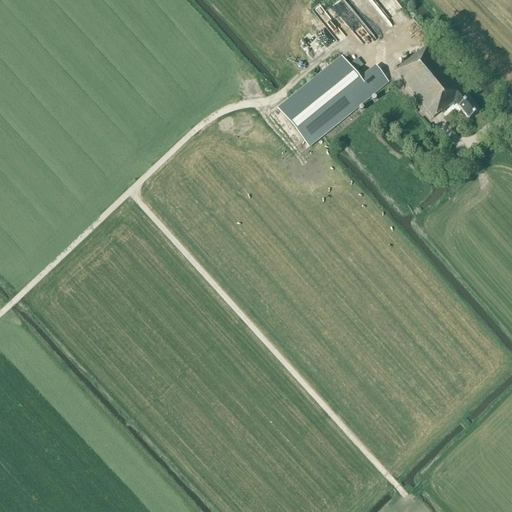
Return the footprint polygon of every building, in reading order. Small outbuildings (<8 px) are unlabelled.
[(376,0),(386,14),(396,7),(391,0),(376,0)] [(320,3),(314,8),(338,40),(345,35),(320,3)] [(428,45),(395,72),(432,118),(440,112),(441,113),(454,103),(469,121),(479,112),(459,87),(461,85),(428,45)] [(277,110),(308,148),(388,83),(375,67),(360,80),(341,58),(277,110)] [(440,162),(447,170),(457,162),(450,154),(440,162)]
